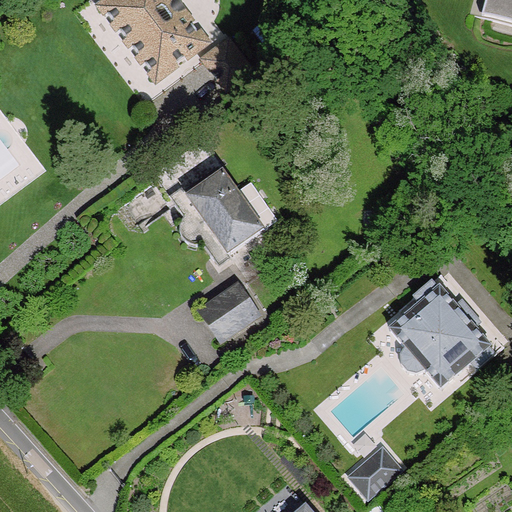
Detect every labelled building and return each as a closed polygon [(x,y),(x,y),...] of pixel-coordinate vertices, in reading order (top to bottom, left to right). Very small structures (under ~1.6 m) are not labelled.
[(174,0),(104,0),(94,8),(156,89),(210,49),(174,0)] [(511,0),(490,0),(485,20),(511,26),(511,0)] [(253,77),(229,44),(201,65),(225,97),(253,77)] [(221,168),(186,193),(232,256),(279,222),(252,186),(240,195),(221,168)] [(461,306),(445,288),(443,291),(437,284),(417,301),(422,307),(393,332),(409,350),(404,358),(405,368),(413,375),(422,377),(430,374),(447,393),(476,368),(482,375),(501,358),(496,351),(498,349),(481,329),(486,325),(466,302),(461,306)] [(241,287),(203,312),(224,344),(262,318),(241,287)] [(369,502),(403,472),(384,450),(349,480),(369,502)]
